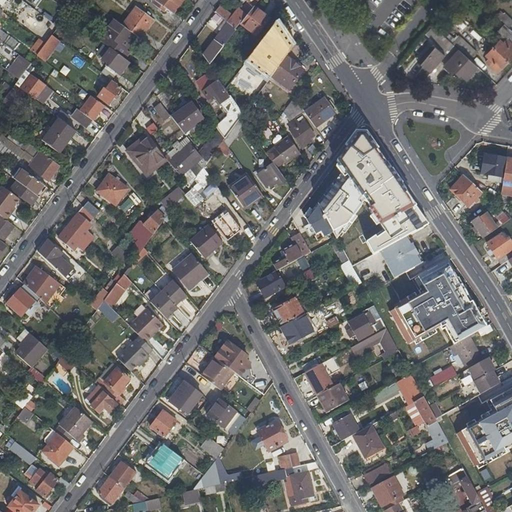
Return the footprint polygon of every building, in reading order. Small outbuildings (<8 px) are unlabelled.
[(154,0),(155,1),(162,5),(166,8),(173,14),(183,0),(154,0)] [(162,5),(155,1),(153,4),(159,9),(162,5)] [(221,5),(215,12),(229,23),(236,29),(253,7),(248,3),(242,10),(239,8),(233,15),(221,5)] [(241,24),(254,7),(253,7),(236,29),(237,30),(241,24)] [(270,20),(254,7),(241,24),(257,36),(270,20)] [(133,10),(120,29),(135,40),(137,42),(151,23),(133,10)] [(502,13),(497,19),(503,24),(507,28),(511,22),(502,13)] [(120,29),(110,22),(106,28),(105,27),(100,34),(102,36),(97,43),(107,50),(123,62),(133,48),(130,47),(135,40),(120,29)] [(236,29),(229,23),(214,43),(217,45),(206,58),(209,64),(237,30),(236,29)] [(511,32),(507,28),(503,24),(492,37),(497,41),(491,48),(506,62),(511,55),(511,47),(509,44),(511,40),(511,32)] [(438,61),(451,44),(431,26),(423,34),(432,41),(416,61),(429,72),(438,61)] [(54,30),(49,38),(56,43),(62,35),(54,30)] [(42,46),(33,58),(42,64),(57,44),(56,43),(49,38),(42,46)] [(461,39),(454,45),(467,56),(468,57),(473,50),(461,39)] [(27,53),(33,58),(42,46),(36,42),(27,53)] [(451,44),(438,61),(450,73),(452,71),(456,74),(458,72),(465,79),(476,67),(470,61),(451,44)] [(7,46),(3,52),(11,57),(15,51),(7,46)] [(488,59),(485,62),(496,73),(506,62),(491,48),(484,55),(488,59)] [(123,62),(107,50),(101,58),(102,58),(99,63),(105,67),(103,69),(104,69),(100,75),(110,83),(124,63),(123,62)] [(80,67),(84,60),(76,56),(72,62),(80,67)] [(27,67),(15,58),(9,66),(4,62),(0,66),(0,70),(16,82),(23,73),(25,69),(27,67)] [(273,75),(271,78),(289,92),(304,72),(286,59),(273,75)] [(25,69),(23,73),(34,81),(38,75),(31,70),(29,72),(25,69)] [(16,82),(13,86),(34,101),(43,88),(34,81),(23,73),(16,82)] [(226,89),(225,87),(223,89),(218,81),(203,92),(208,99),(215,95),(223,106),(227,103),(230,107),(224,111),(229,118),(233,115),(219,132),(225,140),(240,119),(244,114),(226,89)] [(110,84),(98,101),(106,107),(118,90),(110,84)] [(18,92),(11,88),(4,98),(0,103),(0,105),(9,112),(16,102),(12,99),(18,92)] [(102,108),(89,98),(78,113),(91,123),(102,108)] [(291,123),(304,113),(294,99),(284,114),(291,123)] [(326,99),(304,113),(316,129),(337,114),(326,99)] [(171,118),(161,105),(155,109),(165,123),(171,118)] [(202,121),(191,105),(177,114),(187,130),(202,121)] [(78,113),(74,110),(68,117),(85,130),(91,123),(78,113)] [(157,130),(148,118),(141,124),(150,136),(157,130)] [(73,133),(54,119),(48,127),(51,129),(41,143),(54,153),(64,140),(67,141),(73,133)] [(225,140),(223,142),(227,148),(239,132),(237,131),(243,123),(240,119),(225,140)] [(293,130),(290,133),(302,149),(311,143),(309,140),(314,136),(305,125),(301,128),(297,122),(291,127),(293,130)] [(199,156),(206,165),(217,149),(223,142),(225,140),(219,132),(218,131),(199,156)] [(364,131),(358,132),(333,166),(340,177),(308,218),(303,209),(294,219),(301,232),(308,228),(310,234),(322,227),(325,233),(333,228),(338,239),(367,206),(383,231),(371,238),(369,235),(361,242),(369,257),(424,228),(364,131)] [(25,144),(16,138),(8,148),(17,155),(25,144)] [(163,158),(147,138),(129,152),(148,177),(166,162),(163,158)] [(300,154),(288,138),(273,148),(275,151),(284,163),(286,165),(300,154)] [(203,169),(206,165),(199,156),(187,139),(180,144),(179,142),(173,146),(175,149),(163,158),(166,162),(179,178),(188,171),(191,174),(181,181),(187,189),(194,181),(203,169)] [(223,142),(217,149),(226,156),(229,151),(227,148),(223,142)] [(284,163),(275,151),(267,157),(273,165),(276,169),(284,163)] [(5,152),(0,158),(14,168),(19,162),(5,152)] [(57,168),(36,153),(25,168),(45,183),(57,168)] [(497,156),(482,153),(479,172),(494,175),(497,156)] [(505,157),(497,156),(494,175),(502,176),(505,157)] [(511,158),(505,157),(502,176),(500,188),(511,190),(511,158)] [(276,169),(273,165),(257,176),(266,189),(269,187),(270,188),(276,184),(278,186),(285,181),(276,169)] [(211,180),(203,169),(194,181),(201,191),(211,180)] [(44,191),(17,171),(11,181),(35,198),(37,200),(44,191)] [(261,196),(246,174),(228,187),(243,208),(261,196)] [(127,189),(108,175),(96,191),(115,205),(127,189)] [(462,175),(449,189),(465,205),(480,191),(462,175)] [(11,181),(6,177),(3,180),(11,186),(9,190),(29,206),(35,198),(11,181)] [(175,204),(187,195),(181,187),(169,195),(175,204)] [(9,219),(20,203),(0,188),(0,194),(10,202),(8,206),(6,204),(1,211),(7,215),(6,217),(9,219)] [(89,201),(84,207),(93,218),(98,212),(89,201)] [(31,211),(20,203),(9,219),(8,220),(19,228),(31,211)] [(93,218),(84,207),(59,240),(72,250),(76,246),(84,252),(95,237),(85,229),(93,218)] [(165,219),(158,211),(144,224),(153,234),(163,222),(165,219)] [(241,231),(225,212),(212,222),(228,241),(241,231)] [(487,230),(488,232),(509,218),(504,213),(498,217),(500,220),(497,222),(496,220),(493,223),(486,212),(479,216),(478,215),(470,220),(480,235),(487,230)] [(13,229),(0,219),(0,243),(2,244),(13,229)] [(153,234),(144,224),(134,233),(145,245),(151,238),(153,234)] [(222,244),(207,226),(188,241),(203,259),(222,244)] [(144,247),(145,245),(134,233),(126,241),(139,254),(144,247)] [(277,271),(311,253),(308,249),(307,246),(300,234),(292,238),(295,243),(282,250),(286,257),(273,264),(277,271)] [(497,235),(482,244),(492,260),(508,250),(497,235)] [(396,242),(376,253),(392,280),(404,274),(421,265),(405,238),(396,242)] [(41,250),(38,253),(65,281),(75,271),(61,258),(63,256),(49,241),(41,249),(41,250)] [(112,253),(123,265),(131,258),(120,245),(112,253)] [(492,260),(496,266),(505,259),(511,256),(508,250),(492,260)] [(345,261),(340,252),(333,256),(338,265),(345,261)] [(206,274),(191,255),(172,271),(187,290),(206,274)] [(307,268),(303,259),(296,262),(301,271),(307,268)] [(456,345),(495,324),(482,299),(479,301),(460,266),(457,268),(451,260),(418,278),(423,288),(389,308),(413,349),(446,330),(456,345)] [(39,269),(26,287),(39,298),(43,303),(46,306),(61,288),(39,269)] [(273,273),(255,283),(264,299),(284,289),(278,278),(277,279),(273,273)] [(107,296),(103,300),(111,308),(130,282),(123,274),(107,296)] [(173,281),(150,303),(166,320),(178,310),(175,307),(186,296),(173,281)] [(26,287),(24,285),(7,303),(21,317),(25,312),(28,314),(33,309),(31,306),(39,298),(26,287)] [(279,326),(302,314),(314,308),(309,298),(297,304),(294,298),(273,310),(279,326)] [(111,308),(103,300),(97,309),(110,323),(118,316),(111,308)] [(46,306),(43,303),(39,308),(45,313),(49,308),(46,306)] [(372,332),(374,335),(385,329),(372,306),(364,310),(365,313),(347,323),(356,340),(372,332)] [(146,310),(129,327),(138,337),(145,344),(156,334),(153,332),(160,325),(146,310)] [(302,314),(279,326),(288,343),(311,331),(302,314)] [(153,332),(156,334),(162,327),(160,325),(153,332)] [(374,335),(359,343),(364,350),(380,341),(385,351),(381,353),(384,358),(388,356),(386,353),(393,349),(385,334),(387,333),(385,329),(374,335)] [(46,349),(29,334),(20,343),(24,346),(16,354),(30,367),(46,349)] [(0,337),(0,350),(1,351),(4,354),(11,346),(0,337)] [(116,360),(130,374),(137,367),(142,362),(143,363),(149,357),(148,356),(152,351),(145,344),(138,337),(116,360)] [(454,346),(450,348),(455,358),(458,356),(464,367),(479,358),(468,338),(454,346)] [(226,343),(214,358),(232,372),(238,376),(243,369),(249,368),(248,363),(250,361),(226,343)] [(51,353),(58,360),(62,355),(55,349),(51,353)] [(74,364),(63,354),(62,355),(58,360),(56,362),(68,372),(74,364)] [(214,358),(213,358),(200,376),(219,390),(232,372),(214,358)] [(301,366),(303,373),(320,364),(315,358),(301,366)] [(487,359),(468,370),(474,381),(472,382),(479,395),(498,384),(491,372),(493,371),(487,359)] [(303,373),(315,395),(332,386),(320,364),(303,373)] [(111,365),(95,383),(114,400),(118,395),(119,396),(125,390),(122,387),(128,381),(111,365)] [(26,372),(33,378),(37,373),(30,367),(26,372)] [(439,375),(443,382),(456,376),(452,368),(439,375)] [(33,378),(40,383),(43,380),(44,379),(37,373),(33,378)] [(443,382),(439,375),(431,379),(435,387),(443,382)] [(408,376),(404,378),(412,394),(416,392),(408,376)] [(184,383),(168,403),(186,416),(201,396),(184,383)] [(332,386),(315,395),(325,412),(347,401),(338,383),(332,386)] [(384,399),(401,390),(397,383),(381,392),(384,399)] [(474,468),(511,447),(511,388),(490,400),(497,413),(456,434),(474,468)] [(16,404),(21,409),(23,407),(28,400),(31,396),(26,392),(16,404)] [(116,406),(102,393),(89,407),(98,415),(103,410),(109,415),(116,406)] [(118,395),(114,400),(119,405),(123,401),(119,396),(118,395)] [(256,397),(249,409),(254,412),(261,401),(256,397)] [(425,443),(429,451),(439,446),(447,442),(443,436),(434,419),(422,397),(412,403),(413,403),(423,423),(432,439),(425,443)] [(28,400),(23,407),(29,412),(34,405),(28,400)] [(238,416),(220,401),(207,416),(226,431),(238,416)] [(423,423),(413,403),(405,407),(415,427),(423,423)] [(29,412),(23,407),(21,409),(16,416),(23,421),(29,413),(29,412)] [(90,422),(75,408),(54,433),(55,434),(67,444),(71,438),(75,441),(75,440),(80,435),(90,422)] [(161,412),(150,428),(163,438),(175,422),(161,412)] [(228,430),(235,435),(248,419),(242,414),(228,430)] [(332,424),(341,441),(353,435),(359,431),(350,415),(332,424)] [(256,431),(267,452),(286,441),(274,421),(256,431)] [(359,431),(353,435),(364,457),(382,448),(370,425),(359,431)] [(67,444),(55,434),(41,452),(57,465),(71,447),(67,444)] [(222,448),(207,437),(199,447),(215,458),(222,448)] [(34,457),(12,440),(6,448),(28,465),(34,457)] [(453,453),(447,442),(439,446),(439,447),(437,449),(451,474),(461,468),(455,457),(453,453)] [(181,460),(160,445),(151,457),(149,456),(143,463),(166,480),(181,460)] [(279,456),(282,470),(284,469),(294,467),(298,466),(295,452),(279,456)] [(120,461),(108,477),(123,488),(135,472),(120,461)] [(294,467),(284,469),(286,477),(288,476),(296,475),(294,467)] [(282,470),(266,473),(267,478),(268,481),(286,477),(284,469),(282,470)] [(363,477),(367,485),(381,477),(376,469),(363,477)] [(37,470),(28,482),(35,488),(34,490),(43,496),(55,480),(46,473),(44,476),(37,470)] [(296,475),(288,476),(293,496),(288,497),(290,506),(303,503),(302,500),(312,498),(306,472),(296,475)] [(123,488),(108,477),(97,493),(111,504),(123,488)] [(371,488),(380,506),(401,495),(392,477),(371,488)] [(466,511),(478,511),(483,509),(475,493),(466,477),(458,481),(470,503),(464,507),(466,511)] [(65,490),(69,484),(60,478),(56,483),(65,490)] [(222,483),(208,486),(209,491),(224,488),(222,483)] [(483,509),(484,511),(497,511),(498,511),(500,510),(487,486),(475,493),(483,509)] [(13,498),(6,507),(12,511),(33,511),(38,506),(19,492),(20,490),(18,488),(11,496),(13,498)] [(131,494),(141,501),(144,501),(148,500),(134,489),(131,494)] [(191,490),(169,495),(171,503),(178,501),(193,498),(198,497),(197,489),(191,490)] [(133,503),(141,501),(131,494),(125,490),(122,495),(133,503)] [(134,504),(135,511),(142,511),(162,507),(160,498),(134,504)] [(404,511),(399,502),(382,511),(404,511)]
